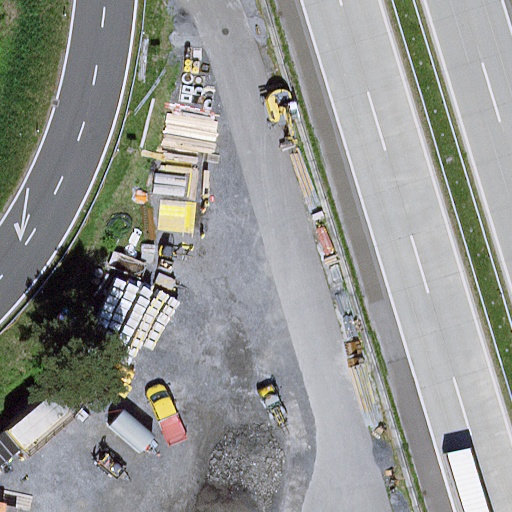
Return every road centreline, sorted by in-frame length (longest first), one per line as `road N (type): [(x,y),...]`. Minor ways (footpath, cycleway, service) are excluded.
road 1 (motorway): [(335,0),(488,511)]
road 2 (motorway): [(112,0),(100,100),(81,159),(54,214),(0,284)]
road 3 (motorway): [(511,177),(460,0)]
